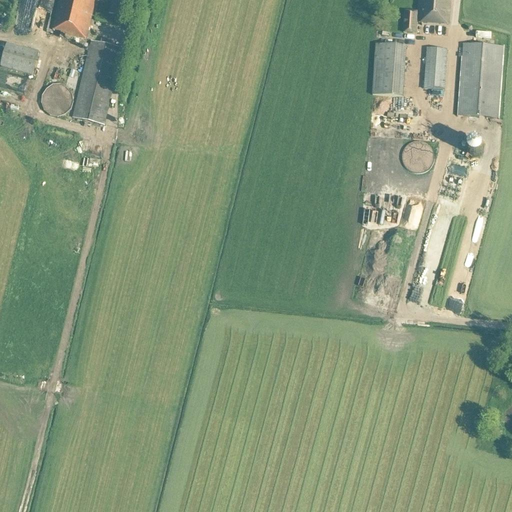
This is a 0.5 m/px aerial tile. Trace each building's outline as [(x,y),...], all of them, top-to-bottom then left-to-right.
[(61,35),(87,41),(96,0),(59,0),(52,31),(61,33),(61,35)] [(123,19),(127,0),(112,0),(109,16),(123,19)] [(449,27),(450,0),(420,0),(419,18),(417,18),(417,13),(405,12),(403,34),(416,35),(417,24),(419,24),(449,27)] [(42,1),(40,8),(56,11),(57,5),(42,1)] [(92,43),(91,47),(74,120),(104,127),(122,50),(92,43)] [(33,77),(39,54),(7,45),(1,69),(33,77)] [(498,120),(503,49),(464,46),(458,117),(498,120)] [(376,47),(373,97),(403,99),(406,49),(376,47)] [(444,92),(447,52),(427,51),(424,91),(444,92)] [(417,174),(420,174),(423,174),(426,173),(428,172),(430,170),(432,167),(433,165),(434,162),(434,159),(434,157),(433,154),(432,151),(430,149),(428,147),(426,146),(423,145),(420,144),(418,144),(415,145),(412,146),(410,147),(408,149),(406,151),(405,154),(404,156),(404,159),(404,162),(405,165),(406,167),(408,170),(410,171),(412,173),(415,174),(417,174)] [(476,167),(477,167),(479,167),(480,166),(481,166),(482,165),(483,164),(484,162),(484,161),(484,159),(484,158),(484,157),(483,155),(482,154),(481,153),(480,153),(478,152),(477,152),(475,152),(474,153),(473,153),(472,154),(471,155),(470,156),(469,158),(469,159),(469,161),(470,162),(470,163),(471,165),(472,166),(473,166),(474,167),(476,167)]
